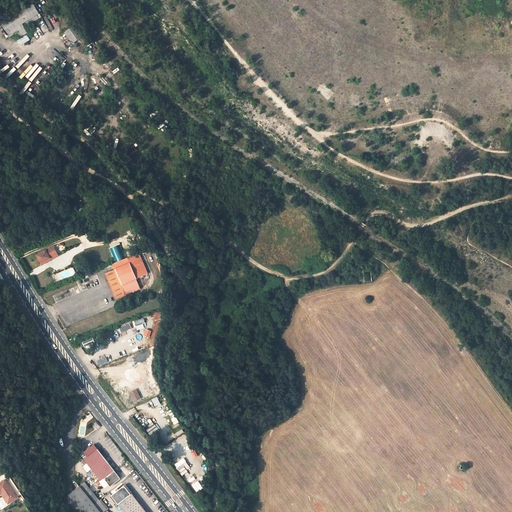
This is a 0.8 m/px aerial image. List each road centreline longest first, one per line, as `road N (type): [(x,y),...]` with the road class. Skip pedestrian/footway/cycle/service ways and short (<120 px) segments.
road 1 (track): [(511,196),(414,225),(374,212),(327,269),(282,277),(139,191),(88,144),(0,90)]
road 2 (primary): [(185,511),(95,396),(0,247)]
